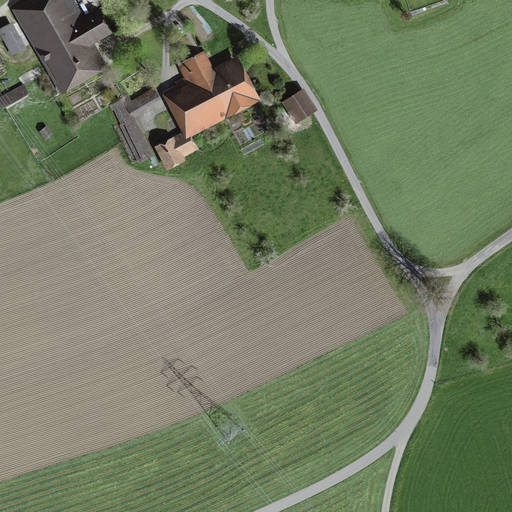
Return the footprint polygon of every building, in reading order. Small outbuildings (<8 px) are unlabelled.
[(97,65),(85,44),(108,31),(98,13),(75,27),(59,0),(29,0),(19,6),(64,85),(97,65)] [(13,54),(20,50),(8,27),(1,32),(13,54)] [(178,83),(182,93),(170,100),(188,132),(251,96),(234,65),(213,76),(201,55),(179,67),(186,79),(178,83)] [(0,99),(0,101),(4,108),(28,95),(23,86),(0,99)] [(114,103),(121,119),(119,120),(138,159),(149,154),(129,113),(158,98),(154,90),(132,102),(128,94),(114,103)] [(299,93),(288,100),(298,116),(309,109),(299,93)] [(194,148),(186,134),(159,149),(169,166),(181,160),(179,156),(194,148)]
